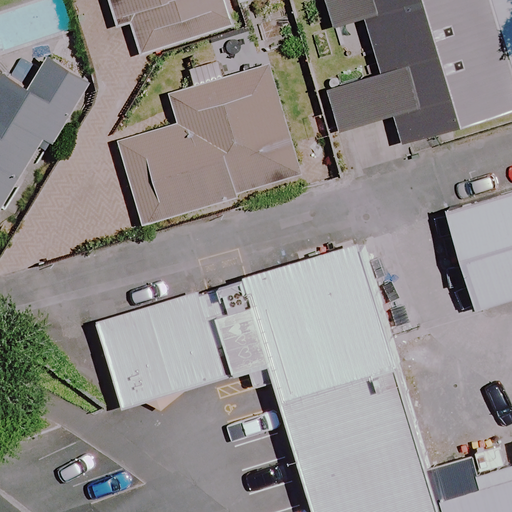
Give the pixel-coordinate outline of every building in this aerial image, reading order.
[(105,0),(125,60),(229,28),(220,0),(105,0)] [(511,0),(318,0),(328,29),(359,20),(376,74),(320,91),(333,133),(389,115),(398,144),(511,109),(511,0)] [(20,86),(0,73),(0,208),(43,137),(51,142),(91,76),(43,47),(20,86)] [(299,175),(263,63),(167,94),(176,120),(114,140),(141,226),(299,175)] [(511,511),(511,189),(444,211),(480,324),(511,313),(511,483),(441,505),(443,511),(511,511)] [(442,511),(359,244),(93,327),(119,411),(265,366),(310,511),(442,511)]
